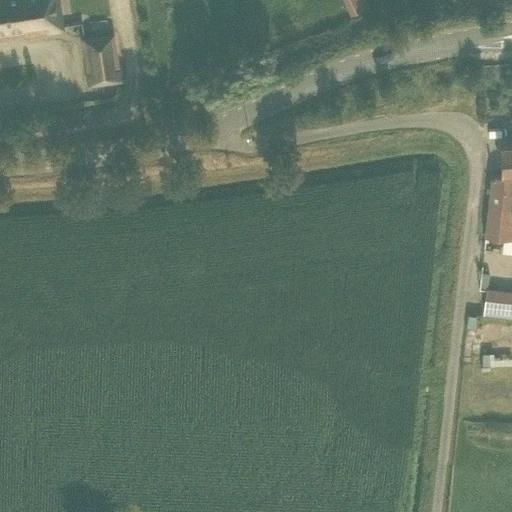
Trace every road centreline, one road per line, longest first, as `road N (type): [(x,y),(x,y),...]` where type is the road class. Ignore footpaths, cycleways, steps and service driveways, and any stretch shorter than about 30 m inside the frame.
road 1 (unclassified): [(433,511),(474,144),(458,120),(247,148),(214,132)]
road 2 (unclassified): [(214,132),(327,77),(460,42)]
road 3 (unclassified): [(0,164),(214,132)]
